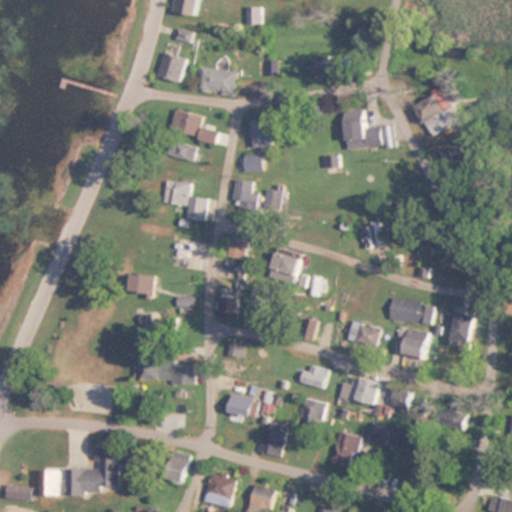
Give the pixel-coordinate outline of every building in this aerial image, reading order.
[(178,0),(177,13),(203,15),(204,0),(178,0)] [(312,72),(353,73),(353,57),(313,56),(312,72)] [(236,94),(239,71),(204,67),(201,90),(236,94)] [(432,135),(463,120),(447,87),(416,102),(432,135)] [(172,130),(200,137),(205,116),(178,109),(172,130)] [(252,120),(255,148),(273,146),(271,118),(252,120)] [(384,144),(382,125),(367,127),(366,118),(346,120),(349,148),(384,144)] [(168,153),(196,163),(201,148),(174,138),(168,153)] [(239,156),(238,170),(259,171),(259,157),(239,156)] [(166,203),(190,206),(189,219),(208,221),(210,197),(191,195),(193,182),(168,180),(166,203)] [(238,209),(258,209),(258,193),(255,193),(255,180),(238,180),(238,209)] [(282,191),(270,191),(270,208),(282,208),(282,191)] [(229,256),(245,259),(249,241),(233,237),(229,256)] [(132,292),(157,292),(157,275),(132,274),(132,292)] [(269,324),(269,296),(253,296),(253,324),(269,324)] [(220,316),(238,316),(238,297),(220,297),(220,316)] [(436,303),(394,298),(392,319),(433,324),(436,303)] [(475,316),(457,313),(452,344),(470,347),(475,316)] [(317,319),(304,320),(306,337),(318,336),(317,319)] [(350,340),(379,346),(383,327),(354,321),(350,340)] [(431,332),(410,326),(403,352),(423,358),(431,332)] [(228,373),(241,376),(244,362),(231,359),(228,373)] [(176,379),(176,383),(197,383),(197,361),(138,361),(138,379),(176,379)] [(330,369),(307,363),(302,383),(325,389),(330,369)] [(381,380),(355,377),(355,383),(344,382),(342,399),(378,404),(381,380)] [(410,409),(413,392),(397,389),(394,406),(410,409)] [(260,397),(233,393),(230,414),(257,418),(260,397)] [(159,394),(137,394),(137,417),(159,417),(159,394)] [(328,402),(309,397),(303,421),(323,425),(328,402)] [(282,455),(288,424),(272,421),(271,427),(265,426),(260,451),(282,455)] [(370,440),(432,456),(436,438),(374,421),(370,440)] [(65,493),(118,492),(118,446),(97,447),(97,468),(65,468),(65,493)] [(193,455),(175,448),(165,473),(183,481),(193,455)] [(255,497),(269,502),(274,489),(260,484),(255,497)]
